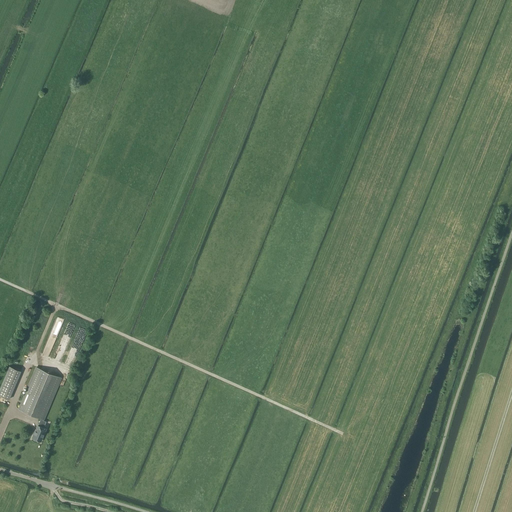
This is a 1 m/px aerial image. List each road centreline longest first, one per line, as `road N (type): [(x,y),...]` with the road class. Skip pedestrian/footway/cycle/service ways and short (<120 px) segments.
road 1 (track): [(0,279),(341,432)]
road 2 (track): [(511,396),(475,511)]
